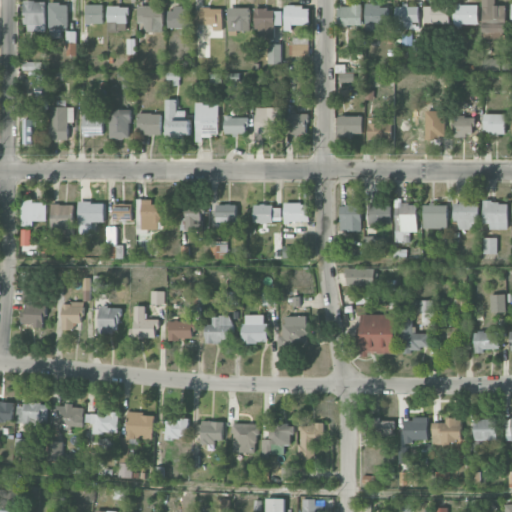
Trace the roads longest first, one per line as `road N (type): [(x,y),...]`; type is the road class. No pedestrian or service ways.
road 1 (residential): [(349,511),(345,385),(325,263),(324,0)]
road 2 (residential): [(511,383),(202,382),(0,363)]
road 3 (residential): [(511,171),(0,169)]
road 4 (residential): [(2,364),(6,0)]
